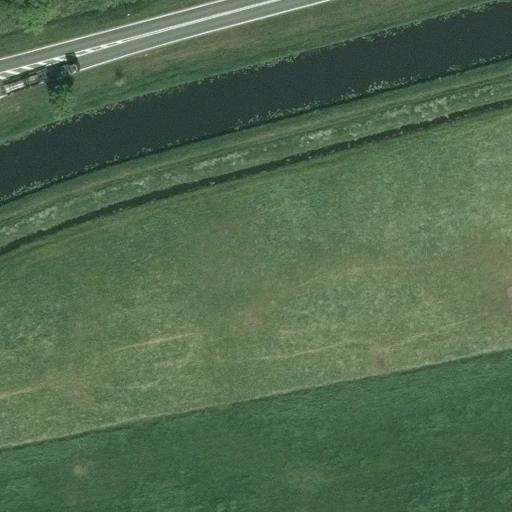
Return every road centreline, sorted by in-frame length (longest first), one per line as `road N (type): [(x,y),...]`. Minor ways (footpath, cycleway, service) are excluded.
road 1 (trunk): [(137,36),(282,0)]
road 2 (trunk): [(0,88),(137,36)]
road 3 (trunk): [(137,36),(0,70)]
